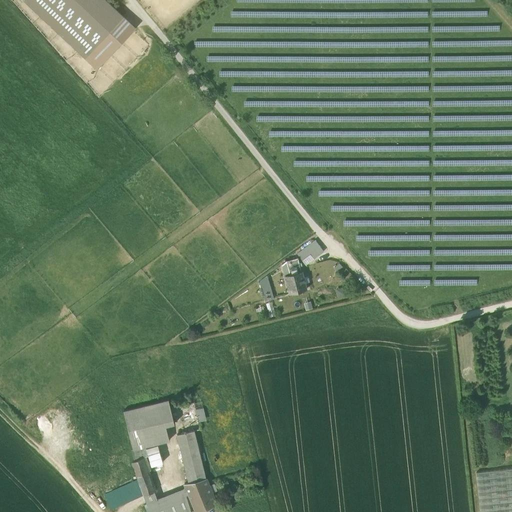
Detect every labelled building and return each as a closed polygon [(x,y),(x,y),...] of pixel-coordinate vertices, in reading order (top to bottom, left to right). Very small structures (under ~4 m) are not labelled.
[(23,0),(85,58),(123,17),(105,0),(23,0)] [(136,28),(123,17),(85,58),(97,69),(136,28)] [(297,254),(302,260),(320,247),(315,240),(297,254)] [(285,276),(290,295),(306,290),(301,271),(298,258),(286,261),(290,274),(285,276)] [(260,282),(265,301),(274,298),(267,276),(260,282)] [(124,410),(133,450),(142,448),(169,441),(166,426),(175,424),(169,400),(124,410)] [(199,421),(208,419),(205,407),(196,409),(199,421)] [(185,486),(189,494),(208,486),(206,479),(194,430),(177,435),(188,482),(184,483),(185,486)] [(144,457),(142,448),(133,450),(136,460),(144,457)] [(78,452),(71,460),(77,465),(84,458),(78,452)] [(146,457),(144,457),(136,460),(132,462),(139,482),(143,495),(154,491),(147,473),(149,472),(150,471),(150,469),(146,457)] [(511,511),(511,468),(476,473),(480,511),(511,511)] [(122,505),(143,495),(139,482),(105,495),(111,509),(122,504),(122,505)] [(196,511),(200,509),(204,508),(215,503),(208,486),(189,494),(189,495),(196,511)] [(155,504),(184,492),(183,489),(157,499),(154,501),(155,504)] [(147,504),(154,501),(157,499),(154,491),(143,495),(147,504)] [(184,492),(155,504),(154,501),(147,504),(144,504),(147,511),(191,511),(186,496),(184,492)]
